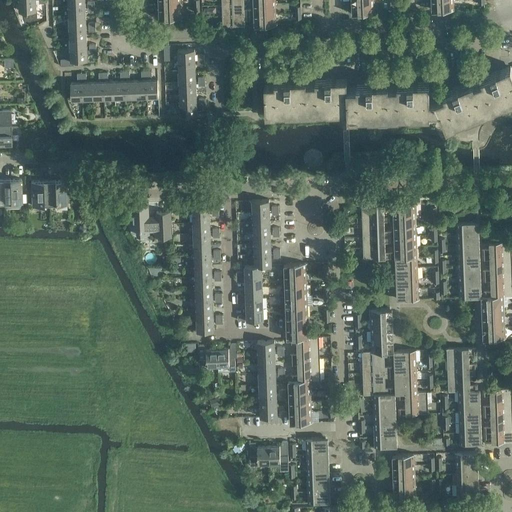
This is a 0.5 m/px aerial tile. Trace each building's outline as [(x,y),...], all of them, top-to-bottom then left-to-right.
[(36,0),(18,0),(19,10),(37,9),(36,0)] [(452,0),(432,0),(432,10),(453,9),(452,0)] [(373,1),(355,2),(355,13),(373,12),(373,1)] [(274,2),(254,3),(254,14),(275,13),(274,2)] [(244,4),(223,4),(224,15),(252,14),(252,8),(244,8),(244,4)] [(86,5),(69,5),(69,16),(86,16),(86,5)] [(180,6),(159,7),(160,18),(180,17),(180,6)] [(275,13),(254,14),(255,25),(275,24),(275,13)] [(252,14),(224,15),(224,26),(245,25),(245,19),(252,19),(252,14)] [(86,16),(69,16),(70,27),(86,26),(86,16)] [(86,26),(70,27),(70,38),(87,37),(86,26)] [(87,37),(70,38),(70,49),(87,48),(87,37)] [(87,48),(70,49),(71,60),(88,59),(87,48)] [(195,48),(178,48),(178,59),(195,59),(195,48)] [(195,59),(178,59),(179,70),(196,70),(195,59)] [(436,98),(435,98),(430,98),(430,109),(439,109),(440,109),(445,122),(455,118),(455,119),(466,115),(465,114),(493,103),(493,104),(503,100),(503,99),(511,95),(511,66),(511,64),(491,72),(492,75),(460,88),(459,85),(453,88),(454,91),(436,98)] [(196,70),(179,70),(179,81),(196,81),(196,70)] [(265,83),(265,84),(266,109),(276,109),(276,110),(287,109),(287,108),(317,107),(317,108),(328,108),(328,107),(347,106),(347,86),(348,86),(347,77),(326,78),(326,81),(307,82),(306,79),(285,79),(285,82),(265,83)] [(136,79),(125,80),(126,97),(137,96),(136,79)] [(147,79),(136,79),(137,96),(148,96),(147,79)] [(158,79),(147,79),(148,96),(159,96),(158,79)] [(114,80),(104,81),(104,98),(115,97),(114,80)] [(125,80),(114,80),(115,97),(126,97),(125,80)] [(82,98),(82,81),(71,82),(72,99),(82,98)] [(93,81),(82,81),(82,98),(93,98),(93,81)] [(104,81),(93,81),(93,98),(104,98),(104,81)] [(196,81),(179,81),(180,92),(197,91),(196,81)] [(347,86),(347,106),(347,110),(348,110),(348,112),(358,112),(358,113),(369,112),(369,111),(399,110),(399,111),(410,111),(410,110),(430,109),(430,98),(430,83),(414,84),(414,81),(408,81),(408,84),(398,84),(389,85),(389,82),(367,82),(367,85),(348,86),(347,86)] [(197,91),(180,92),(180,103),(197,102),(197,91)] [(197,102),(180,103),(180,114),(197,113),(197,102)] [(0,109),(0,126),(11,127),(11,109),(0,109)] [(11,127),(0,126),(0,144),(12,144),(11,127)] [(21,178),(4,179),(4,203),(22,202),(21,178)] [(50,204),(49,180),(31,181),(32,205),(50,204)] [(66,180),(49,180),(50,204),(67,204),(66,180)] [(193,200),(193,211),(210,211),(210,199),(193,200)] [(269,199),(252,199),(253,210),(270,210),(269,199)] [(414,203),(394,203),(394,214),(414,213),(414,203)] [(384,204),(363,204),(363,215),(391,214),(391,209),(384,209),(384,204)] [(148,205),(126,206),(126,213),(132,213),(133,229),(139,229),(139,234),(138,234),(149,234),(149,231),(152,231),(152,216),(147,216),(147,213),(148,213),(148,205)] [(156,216),(152,216),(152,231),(155,231),(155,237),(171,236),(170,210),(166,211),(163,213),(161,211),(156,211),(156,216)] [(270,210),(253,210),(253,221),(270,221),(270,210)] [(210,211),(193,211),(193,222),(210,221),(210,211)] [(415,224),(414,213),(394,214),(394,225),(415,224)] [(391,214),(363,215),(364,226),(385,225),(384,220),(392,220),(391,214)] [(210,221),(193,222),(194,233),(211,232),(210,221)] [(270,221),(253,221),(254,232),(271,231),(270,221)] [(479,221),(459,222),(459,233),(479,232),(479,221)] [(394,225),(395,235),(415,234),(415,224),(394,225)] [(385,225),(364,226),(364,237),(392,236),(392,230),(385,230),(385,225)] [(271,231),(254,232),(254,243),(271,242),(271,231)] [(211,232),(194,233),(194,244),(211,243),(211,232)] [(479,232),(459,233),(459,243),(480,243),(479,232)] [(395,235),(395,246),(415,245),(415,234),(395,235)] [(392,236),(364,237),(364,247),(385,246),(385,241),(392,241),(392,236)] [(490,248),(483,248),(483,253),(511,252),(511,241),(490,242),(490,248)] [(271,242),(254,243),(254,254),(271,253),(271,242)] [(211,243),(194,244),(195,254),(212,254),(211,243)] [(480,243),(459,243),(460,254),(480,253),(480,243)] [(395,246),(395,257),(416,256),(415,245),(395,246)] [(385,246),(364,247),(365,258),(393,257),(393,251),(385,252),(385,246)] [(483,253),(483,259),(490,258),(490,264),(511,263),(511,252),(483,253)] [(271,253),(254,254),(255,264),(272,264),(271,253)] [(480,253),(460,254),(460,265),(480,264),(480,253)] [(212,254),(195,254),(195,265),(212,265),(212,254)] [(395,257),(396,267),(416,266),(416,256),(395,257)] [(305,262),(285,263),(285,274),(305,273),(305,262)] [(511,263),(490,264),(491,269),(483,269),(483,274),(511,273),(511,263)] [(255,264),(245,264),(245,276),(262,275),(262,265),(272,264),(255,264)] [(480,264),(460,265),(461,276),(481,275),(480,264)] [(212,265),(195,265),(195,276),(212,275),(212,265)] [(396,267),(396,278),(416,277),(416,266),(396,267)] [(305,273),(285,274),(285,284),(306,284),(305,273)] [(511,282),(511,273),(483,274),(484,280),(491,280),(491,285),(511,283),(511,282)] [(212,275),(195,276),(196,287),(213,286),(212,275)] [(262,275),(245,276),(246,286),(263,286),(262,275)] [(481,275),(461,276),(461,286),(481,285),(481,275)] [(416,277),(396,278),(397,289),(417,288),(416,277)] [(484,290),(484,295),(484,296),(502,295),(511,294),(511,283),(491,285),(491,290),(484,290)] [(306,284),(285,284),(286,295),(306,294),(306,284)] [(481,285),(461,286),(461,297),(482,296),(481,285)] [(213,286),(196,287),(196,298),(213,297),(213,286)] [(263,286),(246,286),(246,297),(263,296),(263,286)] [(417,288),(397,289),(397,299),(417,298),(417,288)] [(306,294),(286,295),(286,306),(306,305),(306,294)] [(502,295),(484,296),(484,295),(482,295),(482,307),(503,306),(502,295)] [(263,296),(246,297),(246,308),(263,307),(263,296)] [(213,297),(196,298),(196,308),(213,308),(213,297)] [(306,305),(286,306),(286,317),(289,316),(307,316),(306,305)] [(503,306),(482,307),(483,317),(503,316),(503,306)] [(263,307),(246,308),(247,319),(264,318),(263,307)] [(392,307),(372,308),(372,319),(393,318),(392,307)] [(213,308),(196,308),(197,319),(214,319),(213,308)] [(307,316),(289,316),(286,317),(287,327),(307,327),(307,316)] [(503,316),(483,317),(483,328),(503,327),(503,316)] [(393,318),(372,319),(373,329),(393,328),(393,318)] [(214,319),(197,319),(197,330),(214,330),(214,319)] [(307,327),(287,327),(287,338),(289,337),(307,336),(307,327)] [(503,327),(483,328),(484,338),(504,337),(503,327)] [(393,328),(373,329),(373,340),(394,339),(393,328)] [(289,337),(290,343),(297,342),(297,348),(318,347),(318,336),(307,336),(289,337)] [(275,339),(258,340),(258,351),(275,351),(275,339)] [(394,339),(373,340),(373,350),(391,350),(394,350),(394,339)] [(229,347),(218,348),(219,365),(219,371),(231,371),(236,371),(235,357),(237,357),(237,343),(231,343),(231,347),(229,347)] [(218,348),(207,348),(205,348),(205,344),(199,344),(199,366),(203,369),(207,367),(207,365),(219,365),(218,348)] [(476,346),(448,348),(448,359),(469,358),(469,353),(476,352),(476,346)] [(297,353),(290,353),(290,358),(319,357),(318,347),(297,348),(297,353)] [(394,350),(394,360),(415,359),(414,349),(394,350)] [(364,362),(385,361),(384,356),(392,356),(391,350),(373,350),(363,351),(364,362)] [(276,362),(275,351),(258,351),(258,363),(276,362)] [(319,357),(290,358),(291,364),(298,363),(298,369),(319,368),(319,357)] [(469,358),(448,359),(449,369),(477,368),(477,363),(470,363),(469,358)] [(415,359),(394,360),(395,371),(415,370),(415,359)] [(385,361),(364,362),(364,372),(392,371),(392,366),(385,366),(385,361)] [(276,362),(258,363),(259,373),(276,372),(276,362)] [(291,374),(291,379),(291,380),(309,379),(319,379),(319,368),(298,369),(298,374),(291,374)] [(477,368),(449,369),(449,380),(470,379),(470,374),(477,373),(477,368)] [(415,370),(395,371),(395,381),(415,380),(415,370)] [(392,371),(364,372),(365,383),(385,382),(385,377),(392,377),(392,371)] [(276,372),(259,373),(259,384),(276,384),(276,372)] [(291,379),(289,379),(289,391),(310,390),(309,379),(291,380),(291,379)] [(470,379),(449,380),(450,391),(460,390),(478,390),(478,389),(477,384),(470,384),(470,379)] [(415,380),(395,381),(396,393),(398,392),(416,391),(415,380)] [(385,382),(365,383),(365,394),(375,394),(393,393),(393,392),(393,387),(386,387),(385,382)] [(276,384),(259,384),(260,394),(277,394),(276,384)] [(511,387),(487,388),(483,389),(483,394),(490,394),(490,399),(511,399),(511,387)] [(478,390),(460,390),(460,401),(480,400),(480,389),(478,389),(478,390)] [(310,390),(289,391),(290,401),(310,401),(310,390)] [(426,391),(416,391),(398,392),(398,398),(405,397),(406,402),(426,402),(426,391)] [(393,393),(375,394),(376,404),(396,403),(395,392),(393,392),(393,393)] [(277,394),(260,394),(260,406),(277,405),(277,394)] [(483,405),(483,410),(511,409),(511,399),(490,399),(490,405),(483,405)] [(480,400),(460,401),(460,411),(481,411),(480,400)] [(310,401),(290,401),(290,412),(311,411),(310,401)] [(426,402),(406,402),(406,408),(399,408),(399,414),(427,413),(426,402)] [(396,403),(376,404),(376,415),(396,414),(396,403)] [(277,405),(260,406),(261,416),(278,416),(277,405)] [(511,409),(483,410),(484,416),(491,415),(491,420),(511,420),(511,409)] [(311,411),(290,412),(291,422),(311,422),(311,411)] [(481,411),(460,411),(461,422),(481,421),(481,411)] [(396,414),(376,415),(376,425),(396,424),(396,414)] [(484,426),(484,431),(511,430),(511,421),(511,420),(491,420),(491,426),(484,426)] [(481,421),(461,422),(461,433),(481,432),(481,421)] [(396,424),(376,425),(377,436),(397,435),(396,424)] [(511,430),(484,431),(484,437),(492,436),(492,442),(511,441),(511,430)] [(481,432),(461,433),(462,443),(482,442),(481,432)] [(397,435),(377,436),(377,446),(397,446),(397,435)] [(328,437),(308,438),(308,449),(329,448),(328,437)] [(234,447),(233,448),(236,452),(238,451),(238,452),(246,447),(242,441),(234,446),(234,447)] [(282,445),(269,445),(269,463),(281,462),(281,470),(289,469),(289,464),(288,464),(288,441),(282,441),(282,445)] [(256,442),(250,442),(251,465),(259,465),(259,463),(269,463),(269,445),(256,446),(256,442)] [(329,448),(308,449),(309,460),(329,459),(329,448)] [(475,451),(457,451),(458,463),(475,462),(475,451)] [(413,453),(395,454),(396,465),(414,464),(413,453)] [(329,459),(309,460),(309,470),(329,470),(329,459)] [(475,462),(458,463),(458,473),(476,473),(475,462)] [(414,464),(396,465),(396,476),(414,475),(414,464)] [(329,470),(309,470),(309,481),(330,480),(329,470)] [(476,473),(458,473),(458,484),(476,483),(476,473)] [(414,475),(396,476),(397,486),(415,486),(414,475)] [(330,480),(309,481),(310,491),(330,491),(330,480)] [(476,483),(458,484),(459,495),(477,494),(476,483)] [(415,486),(397,486),(397,497),(415,496),(415,486)] [(330,491),(310,491),(310,502),(330,501),(330,491)]
